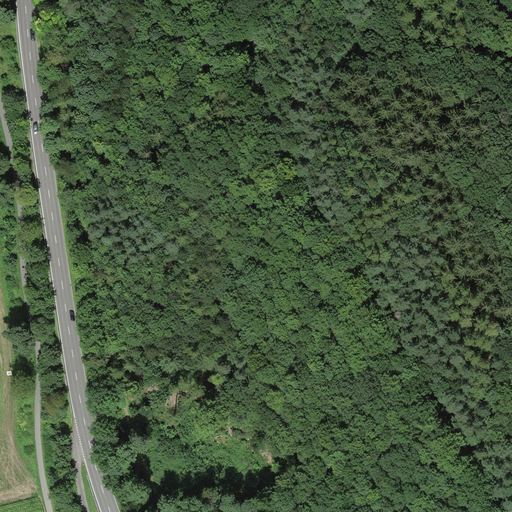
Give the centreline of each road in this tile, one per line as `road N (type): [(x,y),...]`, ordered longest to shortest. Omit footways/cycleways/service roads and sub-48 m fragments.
road 1 (track): [(187,0),(270,189),(398,388),(492,511)]
road 2 (track): [(61,0),(83,200),(113,369),(166,511)]
road 3 (secondary): [(25,0),(83,416),(110,511)]
